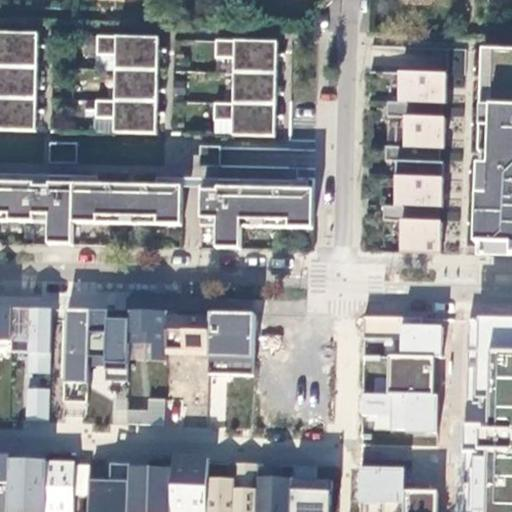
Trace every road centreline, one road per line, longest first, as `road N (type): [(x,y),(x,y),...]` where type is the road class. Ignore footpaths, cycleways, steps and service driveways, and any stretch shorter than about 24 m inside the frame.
road 1 (residential): [(0,442),(347,449),(347,285)]
road 2 (residential): [(0,270),(347,285)]
road 3 (residential): [(354,0),(347,285)]
road 4 (residential): [(347,285),(511,295)]
